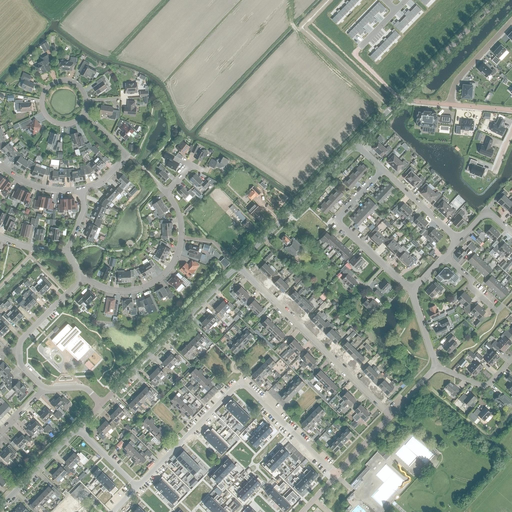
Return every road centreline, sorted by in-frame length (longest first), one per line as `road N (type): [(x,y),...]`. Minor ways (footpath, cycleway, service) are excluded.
road 1 (residential): [(136,487),(239,384),(336,475)]
road 2 (residential): [(390,415),(237,266)]
road 3 (tertiary): [(355,144),(496,0)]
road 4 (tertiary): [(101,404),(237,266)]
road 5 (residential): [(77,277),(126,290),(164,273),(180,237),(166,193)]
road 6 (tertiary): [(237,266),(355,144)]
road 7 (residential): [(410,290),(337,221),(381,169)]
road 8 (residential): [(85,101),(75,83),(62,80),(42,97),(46,117),(58,124),(82,113)]
